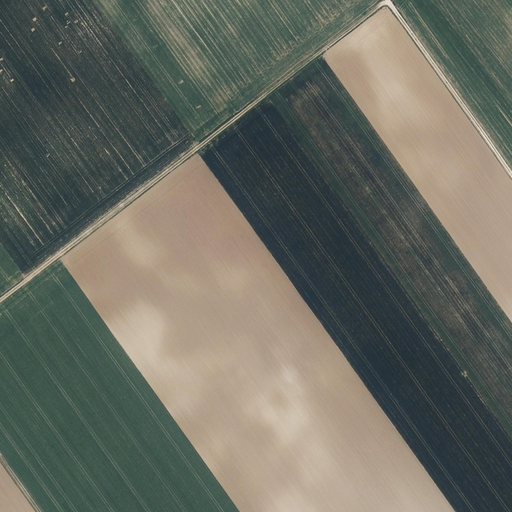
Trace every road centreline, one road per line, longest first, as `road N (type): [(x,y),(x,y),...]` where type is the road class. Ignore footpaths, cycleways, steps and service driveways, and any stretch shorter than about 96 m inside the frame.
road 1 (track): [(0,299),(384,0)]
road 2 (track): [(511,173),(384,0)]
